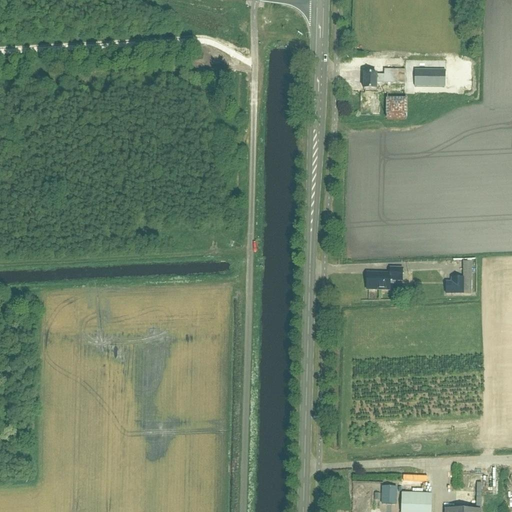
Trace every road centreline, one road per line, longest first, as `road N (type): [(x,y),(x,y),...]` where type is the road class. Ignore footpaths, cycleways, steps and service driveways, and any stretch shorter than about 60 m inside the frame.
road 1 (tertiary): [(302,511),(319,6)]
road 2 (unclassified): [(242,511),(254,63)]
